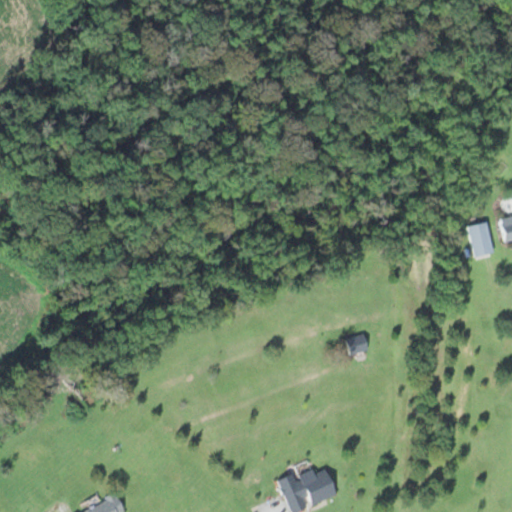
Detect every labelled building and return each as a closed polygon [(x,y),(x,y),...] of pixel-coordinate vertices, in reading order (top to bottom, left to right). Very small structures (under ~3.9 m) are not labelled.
[(511,160),(511,159),(503,152),(494,163),(504,171),(511,160)] [(511,197),(510,198),(511,205),(511,215),(496,219),(501,240),(511,237),(511,197)] [(348,355),(367,348),(361,332),(342,339),(348,355)] [(288,511),(291,511),(334,494),(322,467),(311,472),(309,466),(275,480),(288,511)] [(78,511),(122,511),(114,495),(78,511)]
